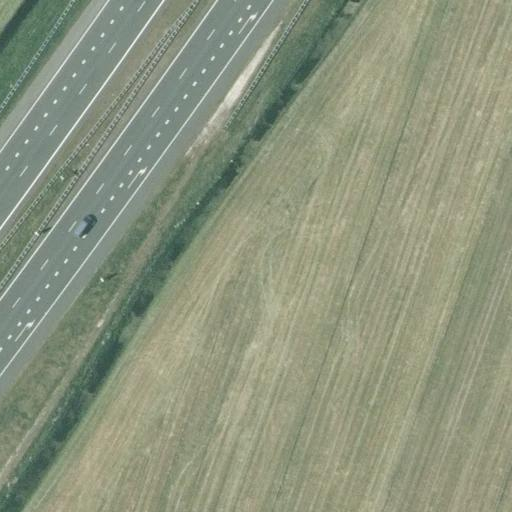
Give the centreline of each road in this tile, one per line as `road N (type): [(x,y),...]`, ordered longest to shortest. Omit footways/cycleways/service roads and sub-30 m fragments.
road 1 (motorway): [(0,325),(236,0)]
road 2 (motorway): [(146,0),(0,205)]
